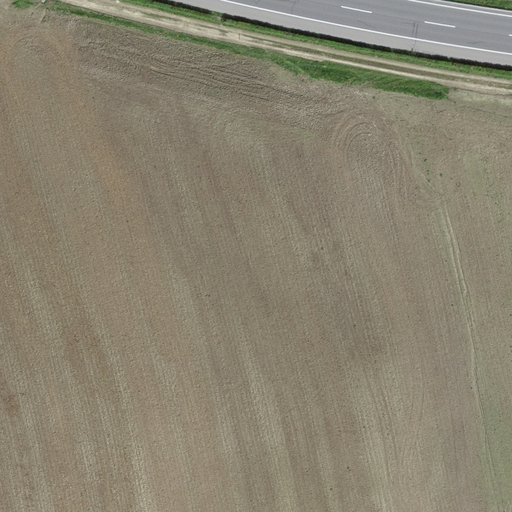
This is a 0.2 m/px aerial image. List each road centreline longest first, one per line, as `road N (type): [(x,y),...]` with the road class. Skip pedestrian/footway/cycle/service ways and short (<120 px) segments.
road 1 (track): [(77,0),(255,45),(511,81)]
road 2 (motorway): [(300,0),(511,37)]
